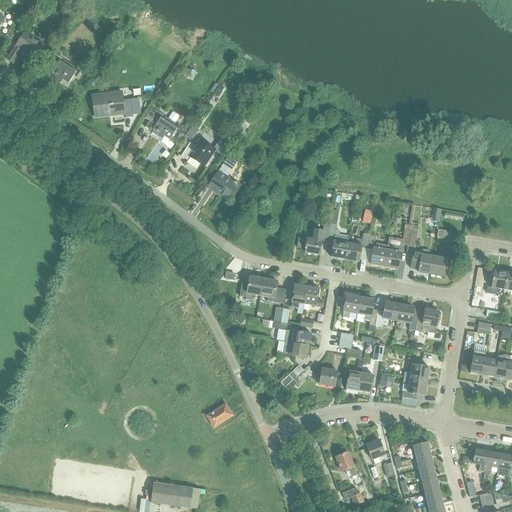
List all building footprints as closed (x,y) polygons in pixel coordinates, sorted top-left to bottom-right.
[(34,60),(43,47),(23,34),(15,47),(16,47),(7,60),(13,64),(22,51),(34,60)] [(69,83),(76,73),(62,64),(64,61),(56,55),(49,66),(55,70),(50,78),(61,85),(64,80),(69,83)] [(220,94),(226,85),(219,81),(214,89),(220,94)] [(124,114),(126,124),(132,123),(129,99),(123,100),(122,92),(92,96),(95,118),(124,114)] [(170,116),(178,121),(182,114),(174,109),(170,116)] [(146,128),(153,133),(152,134),(162,141),(165,137),(171,141),(178,130),(164,121),(166,117),(158,112),(152,122),(150,121),(146,128)] [(187,134),(183,131),(177,141),(180,143),(187,134)] [(188,157),(203,167),(215,149),(200,140),(195,147),(189,143),(180,156),(187,160),(188,157)] [(208,188),(229,202),(240,187),(227,178),(236,164),(228,158),(208,188)] [(434,218),(442,219),(443,207),(434,207),(434,218)] [(362,222),(370,224),(372,212),(365,210),(362,222)] [(330,224),(324,223),(322,231),(314,230),(312,239),(307,238),(307,239),(298,238),(296,247),(305,249),(304,253),(319,255),(321,242),(327,243),(330,224)] [(330,258),(344,260),(347,243),(348,237),(339,235),(339,232),(338,230),(335,230),(336,225),(330,224),(327,243),(332,244),(330,258)] [(387,246),(383,267),(397,269),(401,248),(401,246),(408,247),(411,226),(405,224),(402,240),(389,238),(388,246),(387,246)] [(418,227),(411,226),(408,247),(415,248),(418,227)] [(436,237),(448,239),(450,232),(438,230),(436,237)] [(361,249),(366,250),(369,234),(363,233),(362,239),(356,238),(355,244),(347,243),(344,260),(358,263),(361,249)] [(370,264),(383,267),(387,246),(374,244),(375,236),(369,234),(366,250),(372,251),(370,264)] [(418,273),(430,275),(433,257),(429,256),(430,251),(423,250),(422,252),(413,250),(411,268),(419,269),(418,273)] [(433,257),(430,275),(442,277),(445,259),(433,257)] [(227,279),(239,278),(239,270),(227,271),(227,279)] [(503,290),(506,273),(493,270),(490,287),(487,287),(486,294),(494,295),(496,288),(503,290)] [(511,273),(506,273),(503,290),(511,291),(511,273)] [(252,295),(260,297),(263,279),(249,277),(248,283),(242,282),(239,297),(245,298),(245,300),(251,301),(252,295)] [(263,279),(260,297),(267,298),(267,301),(283,304),(286,290),(275,288),(276,282),(263,279)] [(303,305),(306,287),(294,285),(290,308),(298,309),(299,304),(303,305)] [(303,305),(315,307),(321,308),(322,302),(316,301),(318,289),(306,287),(303,305)] [(349,313),(357,314),(359,298),(346,296),(342,317),(348,319),(349,313)] [(359,298),(357,314),(365,316),(364,319),(370,321),(369,325),(368,332),(374,333),(375,326),(377,310),(372,309),(373,301),(359,298)] [(483,310),(485,302),(473,300),(471,308),(483,310)] [(383,311),(377,310),(375,326),(381,327),(381,325),(387,326),(388,320),(396,321),(399,305),(385,302),(383,311)] [(408,330),(415,331),(418,313),(411,312),(412,307),(399,305),(396,321),(409,323),(408,330)] [(280,323),(287,324),(289,310),(283,309),(280,323)] [(418,313),(415,331),(421,332),(421,331),(435,333),(438,312),(424,309),(424,312),(418,311),(418,313)] [(485,316),(498,319),(499,313),(486,310),(485,316)] [(299,326),(311,328),(312,321),(300,319),(299,326)] [(280,323),(273,321),(272,328),(286,331),(287,324),(280,323)] [(476,333),(488,335),(490,325),(478,323),(476,333)] [(284,342),(291,344),(308,347),(310,335),(293,331),(292,332),(286,331),(284,342)] [(340,339),(338,347),(351,349),(352,341),(340,339)] [(291,344),(284,342),(282,355),(306,359),(308,347),(291,344)] [(375,347),(372,360),(381,362),(384,348),(375,347)] [(351,350),(346,349),(345,356),(358,358),(360,351),(351,350)] [(481,375),(484,358),(485,352),(473,350),(469,373),(481,375)] [(493,377),(505,380),(509,356),(504,355),(497,357),(496,360),(493,377)] [(496,360),(484,358),(481,375),(493,377),(496,360)] [(404,373),(403,378),(427,382),(429,368),(421,367),(422,361),(408,359),(407,364),(411,365),(410,374),(404,373)] [(288,376),(293,381),(303,372),(299,367),(288,376)] [(303,372),(293,381),(297,386),(311,373),(306,368),(303,372)] [(319,384),(333,387),(336,371),(316,368),(315,373),(321,374),(319,384)] [(346,389),(357,391),(360,374),(344,371),(343,377),(348,377),(346,389)] [(360,374),(357,391),(369,393),(372,376),(360,374)] [(392,378),(380,376),(379,386),(386,387),(386,385),(391,386),(392,378)] [(427,382),(403,378),(402,383),(408,384),(407,393),(402,392),(401,398),(415,400),(416,394),(424,395),(427,382)] [(207,417),(214,428),(232,416),(225,404),(207,417)] [(366,445),(372,459),(384,455),(378,440),(366,445)] [(413,446),(415,458),(430,454),(427,442),(413,446)] [(478,471),(484,472),(488,452),(475,450),(472,463),(479,465),(478,471)] [(491,467),(497,468),(500,454),(488,452),(484,472),(490,473),(491,467)] [(348,469),(351,478),(357,476),(348,453),(335,458),(341,472),(348,469)] [(415,458),(418,469),(433,466),(430,454),(415,458)] [(511,456),(500,454),(497,468),(496,474),(502,475),(509,476),(511,457),(511,456)] [(383,465),(386,477),(393,475),(391,463),(383,465)] [(418,469),(421,482),(436,478),(433,466),(418,469)] [(421,482),(424,494),(439,490),(436,478),(421,482)] [(153,483),(150,503),(190,509),(193,489),(153,483)] [(351,497),(354,506),(364,503),(360,493),(358,494),(356,488),(342,493),(344,500),(351,497)] [(467,490),(469,497),(476,495),(474,488),(467,490)] [(496,490),(494,489),(493,493),(496,504),(502,503),(501,499),(503,498),(502,494),(496,494),(496,490)] [(424,494),(427,506),(442,503),(439,490),(424,494)] [(478,496),(480,502),(492,499),(490,493),(478,496)] [(492,499),(480,502),(482,508),(493,505),(492,499)] [(427,506),(428,511),(444,511),(442,503),(427,506)]
